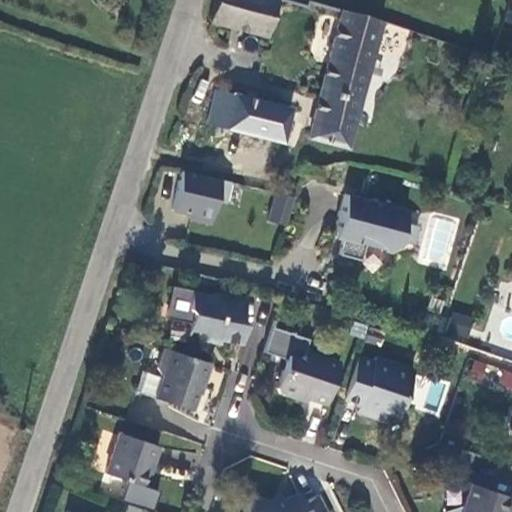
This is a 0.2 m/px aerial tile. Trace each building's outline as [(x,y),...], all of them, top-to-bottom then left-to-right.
[(264,38),(274,0),(215,0),(210,21),(264,38)] [(345,148),(379,24),(380,21),(340,11),(308,138),(345,148)] [(291,108),(215,89),(207,124),(283,143),(291,108)] [(222,204),(227,182),(180,172),(171,211),(190,215),(189,219),(209,224),(214,202),(222,204)] [(267,221),(283,226),(291,197),(275,192),(267,221)] [(406,209),(345,194),(336,232),(343,234),(338,254),(360,259),(363,244),(390,251),(406,242),(413,243),(418,225),(403,221),(406,209)] [(210,293),(173,284),(167,317),(189,322),(187,334),(204,339),(211,335),(241,341),(246,322),(241,320),(246,297),(217,290),(210,293)] [(452,311),(445,332),(465,339),(472,317),(452,311)] [(305,348),(308,336),(296,332),(296,329),(288,327),(287,330),(273,326),(267,347),(288,353),(278,386),(280,392),(292,396),(297,394),(326,403),(339,359),(305,348)] [(191,407),(207,361),(163,346),(155,368),(160,374),(153,395),(191,407)] [(376,359),(358,353),(343,397),(359,403),(365,410),(370,413),(376,415),(383,414),(387,411),(400,415),(415,372),(393,365),(390,360),(377,356),(376,359)] [(511,388),(511,372),(503,369),(498,384),(511,388)] [(158,444),(118,430),(104,470),(141,483),(150,460),(152,461),(158,444)] [(508,511),(511,500),(511,499),(472,483),(460,511),(508,511)] [(268,500),(249,492),(242,511),(309,511),(303,500),(300,492),(283,499),(281,494),(268,500)] [(326,511),(316,493),(303,500),(309,511),(326,511)] [(124,511),(140,511),(142,508),(127,502),(124,511)]
